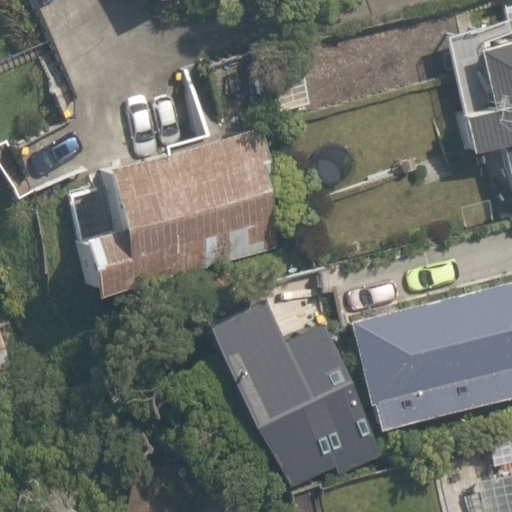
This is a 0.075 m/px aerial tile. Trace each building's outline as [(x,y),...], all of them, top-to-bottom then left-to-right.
[(391,0),(396,17),(461,0),(391,0)] [(511,12),(479,23),(485,42),(456,52),(468,87),(430,100),(446,148),(478,138),(498,200),(511,195),(511,12)] [(72,285),(182,259),(172,216),(258,196),(241,125),(71,165),(83,217),(57,223),(72,285)] [(511,252),(325,304),(359,428),(511,385),(511,252)] [(511,511),(511,456),(494,461),(506,511),(511,511)]
